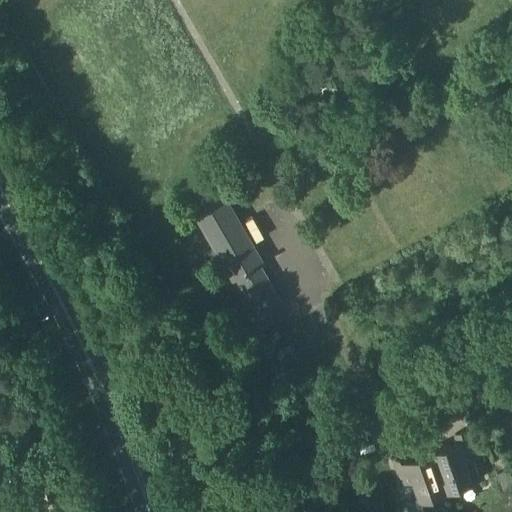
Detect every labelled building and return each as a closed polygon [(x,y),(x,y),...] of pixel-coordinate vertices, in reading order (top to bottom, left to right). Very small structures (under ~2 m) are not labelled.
[(283,304),(259,264),(262,262),(213,175),(183,192),(233,279),(237,277),(260,317),(283,304)] [(293,344),(277,354),(283,363),(298,354),(293,344)] [(433,451),(447,490),(484,477),(468,430),(456,434),(458,442),(433,451)] [(434,511),(429,496),(447,490),(433,451),(408,460),(405,452),(393,456),(402,482),(413,479),(420,498),(410,502),(413,511),(434,511)] [(511,467),(497,472),(504,493),(511,489),(511,467)]
